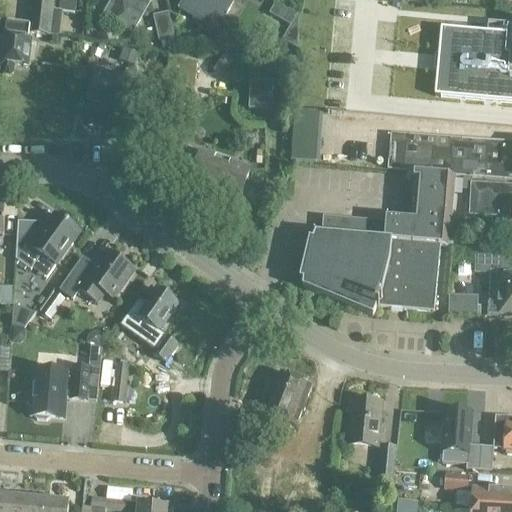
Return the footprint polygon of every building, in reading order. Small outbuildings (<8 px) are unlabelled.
[(9,78),(12,75),(13,67),(27,69),(30,43),(29,43),(29,36),(49,39),(54,0),(32,0),(29,28),(0,24),(0,40),(3,41),(0,61),(0,71),(2,72),(2,74),(4,77),(9,78)] [(116,0),(105,19),(131,34),(151,0),(116,0)] [(187,0),(181,11),(208,27),(223,0),(187,0)] [(59,14),(75,16),(76,4),(61,2),(59,14)] [(298,51),(299,18),(298,17),(297,18),(276,6),(270,17),(290,28),(283,43),(298,51)] [(158,45),(173,42),(168,16),(153,19),(158,45)] [(439,39),(438,44),(439,44),(433,101),(432,101),(432,107),(437,107),(511,114),(511,36),(486,34),(485,44),(444,40),(444,39),(439,39)] [(195,92),(198,67),(168,64),(166,89),(195,92)] [(85,101),(113,110),(123,82),(95,72),(85,101)] [(140,120),(150,91),(123,82),(113,110),(140,120)] [(249,112),(273,113),(274,84),(250,83),(249,112)] [(511,146),(509,146),(509,147),(453,143),(450,178),(511,183),(511,146)] [(191,185),(215,193),(216,189),(241,198),(250,172),(202,155),(191,185)] [(415,177),(410,224),(386,221),(386,225),(324,220),(322,237),(316,236),(313,243),(310,242),(300,282),(303,284),(303,291),(374,320),(377,312),(379,313),(379,311),(434,316),(441,250),(448,250),(453,196),(455,181),(455,180),(415,177)] [(455,181),(453,196),(462,197),(463,182),(455,181)] [(511,188),(471,186),(469,218),(511,220),(511,188)] [(80,234),(55,216),(45,230),(17,229),(15,262),(31,273),(42,258),(56,268),(80,234)] [(73,303),(80,293),(97,305),(104,296),(113,303),(135,273),(107,253),(93,273),(80,263),(59,293),(73,303)] [(511,317),(511,279),(505,279),(506,275),(490,274),(489,317),(488,317),(488,318),(503,318),(511,317)] [(168,299),(156,291),(137,319),(139,320),(133,328),(160,346),(153,356),(166,365),(179,347),(159,334),(179,304),(170,297),(168,299)] [(465,297),(465,308),(488,307),(488,296),(465,297)] [(24,332),(36,316),(13,308),(12,328),(24,332)] [(89,372),(100,373),(102,353),(101,353),(90,349),(88,372),(89,372)] [(115,366),(111,405),(126,407),(130,368),(115,366)] [(33,410),(32,419),(34,419),(37,423),(46,424),(50,421),(63,422),(65,401),(72,402),(86,404),(89,372),(88,372),(74,370),(74,377),(67,377),(67,376),(36,373),(34,395),(31,394),(28,398),(27,406),(30,410),(33,410)] [(289,381),(284,419),(306,422),(311,384),(289,381)] [(378,449),(381,406),(353,404),(349,447),(378,449)] [(465,473),(479,474),(481,450),(469,449),(472,416),(446,413),(442,454),(443,454),(442,467),(466,469),(465,473)] [(508,454),(508,458),(511,458),(511,421),(506,421),(506,427),(496,426),(493,451),(504,452),(504,454),(508,454)] [(381,449),(378,482),(392,483),(395,451),(381,449)] [(491,475),(493,451),(481,450),(479,474),(491,475)] [(445,493),(470,495),(472,479),(447,477),(445,493)] [(511,511),(511,493),(472,491),(471,511),(479,511),(511,511)] [(19,511),(20,501),(0,498),(0,511),(19,511)] [(43,511),(45,503),(20,501),(19,511),(43,511)] [(68,511),(69,505),(45,503),(43,511),(68,511)] [(125,511),(126,506),(92,503),(91,511),(82,510),(81,511),(125,511)]
